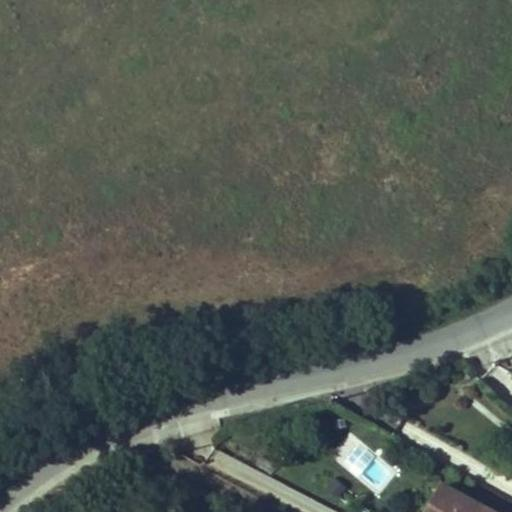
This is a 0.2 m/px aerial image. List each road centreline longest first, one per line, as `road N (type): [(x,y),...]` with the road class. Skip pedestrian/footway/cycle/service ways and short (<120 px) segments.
road 1 (unclassified): [(0,504),(77,443),(220,394),(377,364),(511,314)]
road 2 (unknown): [(184,406),(204,445),(287,511)]
